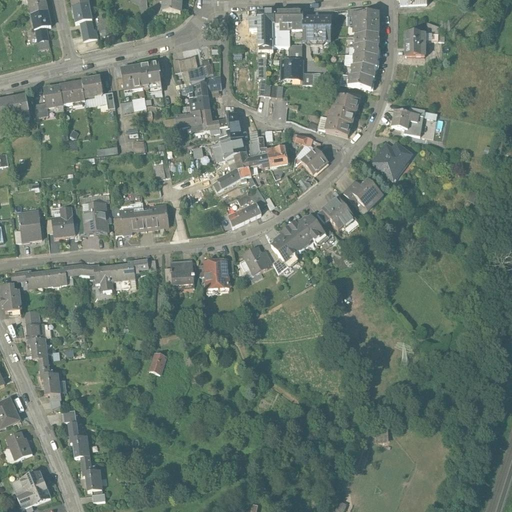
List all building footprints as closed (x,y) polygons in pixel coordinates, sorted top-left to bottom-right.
[(27,0),(31,14),(47,11),(44,0),(27,0)] [(181,0),(163,0),(162,13),(181,14),(181,0)] [(88,4),(72,8),(75,23),(80,22),(91,20),(88,4)] [(263,10),(258,13),(258,50),(266,50),(267,50),(272,50),(272,45),(272,29),(272,22),(274,22),(274,10),(263,10)] [(302,16),(302,10),(274,10),(274,22),(272,22),(272,29),(289,29),(289,37),(302,37),(302,16)] [(366,10),(354,10),(354,12),(354,21),(356,21),(378,22),(379,15),(377,15),(377,10),(366,10)] [(47,11),(31,14),(34,29),(35,29),(45,27),(50,26),(47,11)] [(311,44),(326,44),(328,39),(330,39),(330,29),(331,29),(331,17),(309,16),(309,39),(311,39),(311,44)] [(93,31),(91,20),(80,22),(84,40),(97,37),(96,30),(93,31)] [(378,32),(378,22),(356,21),(355,31),(378,32)] [(45,27),(35,29),(37,41),(48,38),(45,27)] [(272,45),(288,45),(289,45),(289,44),(289,37),(289,29),(272,29),(272,45)] [(405,29),(405,53),(425,53),(425,44),(425,43),(422,43),(422,37),(422,29),(405,29)] [(377,37),(378,32),(355,31),(355,42),(377,43),(379,43),(379,37),(377,37)] [(377,47),(377,43),(355,42),(354,52),(376,54),(378,54),(378,47),(377,47)] [(301,49),(288,49),(288,58),(302,58),(302,49),(301,49)] [(266,83),(266,78),(266,50),(258,50),(259,78),(260,78),(258,94),(264,94),(266,83)] [(375,65),(377,65),(377,58),(376,58),(376,54),(354,52),(353,52),(352,62),(375,65)] [(174,69),(198,65),(196,54),(172,58),(174,69)] [(282,58),(283,77),(302,77),(302,71),(302,58),(288,58),(282,58)] [(139,67),(143,88),(161,86),(159,77),(161,76),(159,62),(139,65),(139,67)] [(350,72),(372,76),(375,76),(375,69),(375,65),(352,62),(351,62),(350,72)] [(202,64),(188,68),(190,77),(205,74),(202,64)] [(139,67),(120,70),(124,91),(143,88),(139,67)] [(302,71),(302,77),(302,83),(313,83),(313,71),(302,71)] [(372,76),(350,72),(349,72),(347,82),(371,86),(372,80),(371,80),(372,76)] [(220,75),(208,77),(209,87),(221,85),(220,75)] [(81,80),(82,82),(84,97),(102,94),(100,77),(81,80)] [(198,95),(207,94),(210,93),(210,90),(206,90),(206,87),(205,79),(196,81),(196,82),(198,95)] [(196,82),(196,81),(191,82),(179,85),(178,86),(180,92),(192,89),(192,83),(196,82)] [(60,85),(60,88),(63,104),(85,101),(84,97),(82,82),(60,85)] [(60,88),(42,91),(44,104),(45,108),(46,108),(63,106),(63,104),(60,88)] [(362,90),(347,88),(346,94),(359,97),(360,97),(362,90)] [(333,104),(354,109),(356,110),(359,97),(346,94),(336,91),(333,104)] [(115,108),(112,92),(104,93),(107,110),(115,108)] [(199,108),(209,107),(207,94),(198,95),(193,96),(189,97),(191,109),(199,108)] [(24,95),(0,100),(0,121),(29,115),(24,95)] [(146,109),(144,97),(132,99),(134,111),(146,109)] [(418,109),(418,110),(423,111),(424,105),(409,102),(408,107),(418,109)] [(47,116),(46,108),(45,108),(44,104),(34,105),(35,118),(47,116)] [(328,115),(350,121),(351,121),(354,109),(333,104),(331,104),(328,115)] [(394,106),(391,121),(406,125),(408,116),(417,117),(418,110),(418,109),(408,107),(402,106),(401,107),(394,106)] [(199,111),(201,121),(201,122),(211,120),(209,107),(199,108),(199,111)] [(219,133),(221,140),(241,134),(235,110),(225,112),(226,117),(229,130),(228,132),(221,133),(219,133)] [(189,123),(201,121),(199,111),(179,115),(181,125),(189,123)] [(321,114),(318,126),(348,133),(350,121),(328,115),(321,114)] [(229,130),(226,117),(211,120),(201,122),(201,121),(189,123),(190,128),(191,131),(218,126),(220,126),(221,133),(228,132),(229,130)] [(295,136),(304,139),(307,133),(297,129),(295,136)] [(258,132),(259,139),(260,152),(268,151),(267,145),(264,145),(262,132),(258,132)] [(234,153),(245,149),(245,148),(242,134),(241,134),(221,140),(218,141),(219,144),(221,143),(224,157),(231,154),(234,153)] [(132,139),(133,151),(144,149),(143,138),(132,139)] [(260,152),(259,139),(251,140),(252,147),(252,154),(260,152)] [(386,140),(372,158),(392,174),(411,150),(402,142),(397,148),(386,140)] [(192,144),(194,154),(203,152),(201,142),(192,144)] [(312,168),(327,155),(315,142),(300,155),(312,168)] [(276,149),(268,151),(270,164),(287,160),(284,143),(275,144),(276,149)] [(245,173),(250,172),(249,165),(247,155),(245,149),(234,153),(235,157),(237,166),(240,174),(241,178),(246,176),(245,173)] [(270,164),(268,151),(260,152),(252,154),(247,155),(249,165),(261,163),(262,165),(270,164)] [(160,157),(154,158),(158,176),(170,173),(167,160),(161,161),(160,157)] [(276,164),(271,166),(275,174),(280,171),(276,164)] [(240,174),(237,166),(212,180),(216,188),(240,174)] [(355,172),(342,185),(351,193),(355,189),(363,196),(370,189),(374,193),(382,185),(367,171),(361,178),(355,172)] [(248,185),(235,192),(238,199),(251,192),(248,185)] [(337,190),(322,203),(329,212),(337,221),(352,209),(337,190)] [(260,208),(255,199),(226,212),(231,222),(260,208)] [(83,204),(86,231),(107,228),(104,201),(83,204)] [(142,204),(144,224),(169,221),(166,201),(142,204)] [(316,206),(324,216),(329,212),(322,203),(321,202),(316,206)] [(118,207),(121,227),(144,224),(142,204),(118,207)] [(52,228),(53,234),(73,232),(69,205),(59,206),(60,214),(50,216),(52,228)] [(19,227),(20,238),(39,236),(36,209),(17,212),(19,227)] [(309,210),(307,209),(300,215),(312,231),(316,235),(319,232),(322,233),(327,228),(320,219),(311,209),(309,210)] [(309,237),(308,234),(312,231),(300,215),(298,213),(294,217),(293,215),(287,220),(304,240),(309,237)] [(324,216),(320,219),(327,228),(332,225),(324,216)] [(297,243),(299,244),(304,240),(287,220),(282,224),(283,226),(279,229),(293,246),(297,243)] [(19,227),(12,227),(14,239),(20,238),(19,227)] [(279,229),(272,235),(272,236),(270,238),(279,249),(287,258),(291,255),(292,252),(295,249),(293,246),(279,229)] [(255,241),(243,248),(252,267),(267,260),(266,258),(263,252),(261,253),(258,247),(255,241)] [(263,252),(266,258),(271,256),(265,243),(258,247),(261,253),(263,252)] [(279,249),(272,255),(278,266),(287,258),(279,249)] [(156,266),(154,253),(147,254),(148,264),(149,267),(156,266)] [(218,256),(215,257),(216,279),(228,278),(227,265),(227,253),(218,254),(218,256)] [(147,254),(132,256),(133,266),(148,264),(147,254)] [(171,276),(171,281),(172,281),(172,277),(191,275),(191,280),(193,280),(192,271),(193,271),(193,268),(192,268),(191,254),(169,255),(170,260),(171,276)] [(127,258),(113,260),(114,274),(119,273),(119,274),(127,273),(127,272),(134,272),(133,266),(132,256),(127,256),(127,258)] [(204,269),(205,281),(216,281),(216,279),(215,257),(203,257),(204,269)] [(64,263),(65,271),(94,268),(93,260),(64,263)] [(98,260),(93,260),(94,268),(95,276),(101,275),(102,284),(111,283),(110,274),(114,274),(113,260),(98,261),(98,260)] [(45,267),(47,282),(51,281),(51,282),(61,281),(60,280),(66,279),(65,271),(64,263),(59,264),(59,266),(45,267)] [(25,276),(26,284),(33,283),(33,284),(42,283),(42,282),(47,282),(45,267),(30,269),(29,267),(25,268),(25,276)] [(25,276),(25,268),(10,269),(11,277),(25,276)] [(3,304),(4,313),(22,310),(20,288),(15,289),(14,282),(0,284),(2,295),(0,295),(0,297),(1,304),(3,304)] [(24,310),(26,320),(37,318),(35,308),(24,310)] [(26,320),(27,335),(44,333),(42,318),(37,318),(26,320)] [(44,333),(27,335),(28,339),(30,339),(32,354),(38,353),(46,352),(45,347),(46,347),(45,338),(44,338),(44,333)] [(154,343),(148,362),(158,365),(164,346),(154,343)] [(38,353),(39,363),(47,363),(46,352),(38,353)] [(57,372),(56,372),(55,366),(48,367),(39,368),(40,373),(42,373),(44,387),(48,387),(58,385),(57,380),(58,380),(57,372)] [(59,392),(58,385),(48,387),(49,394),(59,392)] [(8,393),(0,396),(0,422),(18,414),(8,393)] [(62,404),(63,415),(74,413),(73,403),(62,404)] [(67,416),(69,430),(76,429),(75,415),(67,416)] [(19,427),(5,433),(8,441),(11,440),(17,454),(30,448),(24,433),(22,434),(19,427)] [(80,449),(88,448),(87,443),(88,443),(87,435),(86,435),(85,428),(76,429),(69,430),(69,435),(71,435),(73,450),(80,449)] [(88,448),(80,449),(82,464),(89,463),(88,448)] [(89,463),(82,464),(82,469),(84,468),(86,483),(100,481),(100,476),(100,468),(99,468),(98,462),(89,463)] [(39,467),(18,474),(24,489),(14,492),(20,507),(50,496),(39,467)]
